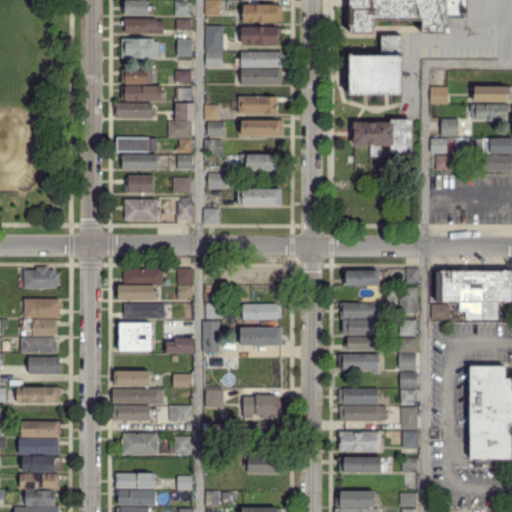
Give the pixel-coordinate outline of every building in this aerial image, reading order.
[(219,0),(219,14),(206,14),(206,0),(219,0)] [(467,0),(467,16),(447,16),(447,26),(445,26),(445,33),(422,33),(422,19),(374,19),(374,33),(350,33),(350,0),(467,0)] [(148,15),(125,15),(125,1),(149,1),(148,7),(151,7),(151,10),(148,10),(148,15)] [(190,15),(175,15),(175,2),(190,2),(190,15)] [(243,22),(243,5),(282,5),(282,22),(243,22)] [(190,30),(176,30),(176,19),(190,19),(190,30)] [(165,34),(124,34),(124,27),(122,27),(122,21),(125,22),(125,20),(155,20),(155,22),(163,22),(163,31),(165,31),(165,34)] [(221,50),(205,49),(205,24),(221,25),(221,50)] [(242,43),(242,28),(278,28),(277,43),(242,43)] [(351,94),(351,56),(381,56),(381,36),(401,36),(401,94),(351,94)] [(159,57),(122,56),(122,40),(154,40),(154,43),(159,43),(159,57)] [(191,56),(178,56),(177,40),(190,40),(191,56)] [(220,65),(205,65),(205,51),(221,51),(220,65)] [(242,67),(242,53),(281,53),(281,56),(285,56),(285,59),(281,59),(281,67),(242,67)] [(152,83),(123,83),(123,69),(152,70),(152,83)] [(242,84),(242,70),(282,71),(281,84),(242,84)] [(175,82),(175,71),(190,71),(190,82),(175,82)] [(121,101),(121,87),(161,87),(161,93),(165,93),(165,98),(161,98),(161,101),(121,101)] [(431,102),(430,87),(447,87),(447,102),(431,102)] [(474,100),(473,100),(470,100),(469,100),(469,96),(474,96),(474,87),(507,87),(507,88),(509,88),(509,94),(505,94),(505,100),(474,100)] [(176,102),(176,100),(174,100),(174,98),(176,98),(176,89),(191,89),(191,102),(176,102)] [(277,113),(239,113),(239,98),(277,98),(277,113)] [(116,118),(116,104),(151,104),(151,118),(116,118)] [(176,119),(176,104),(193,104),(193,119),(176,119)] [(218,120),(205,119),(205,105),(218,105),(218,120)] [(506,120),(471,120),(471,105),(506,105),(506,107),(510,107),(510,111),(506,111),(506,120)] [(390,152),(390,145),(354,145),(354,123),(391,123),(391,120),(412,121),(411,151),(390,152)] [(457,136),(441,136),(441,120),(457,120),(457,136)] [(242,135),(242,121),(282,121),(282,135),(242,135)] [(190,137),(168,137),(168,122),(190,122),(190,137)] [(222,135),(207,135),(207,123),(222,123),(222,135)] [(116,150),(117,136),(148,137),(148,141),(152,141),(152,147),(148,147),(147,150),(116,150)] [(447,153),(431,153),(431,137),(447,137),(447,153)] [(511,139),(511,153),(475,153),(475,139),(511,139)] [(176,152),(176,147),(179,147),(179,140),(190,140),(190,152),(176,152)] [(221,154),(204,154),(205,141),(221,141),(221,154)] [(156,168),(122,168),(123,155),(156,155),(156,168)] [(278,170),(241,170),(241,155),(278,155),(278,170)] [(436,170),(436,155),(451,156),(451,169),(436,170)] [(481,170),(481,156),(511,155),(511,170),(481,170)] [(191,168),(178,168),(178,156),(191,156),(191,168)] [(226,188),(208,188),(208,174),(233,174),(233,181),(226,181),(226,188)] [(144,195),(141,195),(141,192),(126,192),(126,178),(128,178),(128,176),(152,176),(153,193),(144,193),(144,195)] [(173,192),(174,178),(189,179),(189,192),(173,192)] [(281,205),(242,204),(242,190),(281,190),(281,205)] [(125,219),(125,200),(157,200),(156,219),(125,219)] [(190,219),(177,219),(177,202),(190,202),(190,219)] [(217,223),(204,223),(204,209),(218,209),(217,223)] [(25,288),(25,271),(37,271),(37,268),(48,268),(48,270),(55,270),(55,273),(58,273),(59,285),(55,285),(55,288),(25,288)] [(204,283),(204,268),(216,268),(216,283),(204,283)] [(236,284),(236,268),(288,268),(288,285),(236,284)] [(418,282),(407,282),(407,269),(419,268),(418,282)] [(124,284),(124,269),(162,269),(162,284),(124,284)] [(193,284),(178,284),(178,269),(193,269),(193,284)] [(378,285),(346,285),(346,270),(378,270),(378,285)] [(511,301),(437,301),(437,271),(511,271),(511,301)] [(119,299),(119,286),(152,286),(152,292),(157,292),(157,299),(119,299)] [(178,299),(178,286),(192,286),(193,299),(178,299)] [(399,312),(399,304),(401,304),(401,299),(386,299),(386,290),(399,290),(399,288),(417,288),(416,312),(399,312)] [(60,317),(25,317),(25,299),(60,299),(60,317)] [(466,319),(466,311),(460,311),(460,302),(497,302),(497,319),(466,319)] [(125,318),(125,303),(165,303),(165,318),(125,318)] [(206,318),(206,304),(221,304),(221,318),(206,318)] [(243,318),(243,304),(276,304),(276,306),(280,306),(280,317),(276,317),(276,318),(243,318)] [(342,318),(342,304),(378,304),(378,318),(342,318)] [(432,319),(432,304),(449,305),(450,319),(432,319)] [(27,336),(27,330),(24,330),(25,320),(33,320),(33,319),(54,319),(54,320),(57,320),(57,334),(55,334),(54,335),(27,336)] [(416,335),(401,335),(401,319),(415,320),(416,335)] [(219,331),(204,331),(204,320),(219,320),(219,331)] [(343,334),(343,321),(392,321),(392,328),(383,328),(383,334),(343,334)] [(120,337),(120,323),(150,323),(150,337),(120,337)] [(241,345),(241,328),(281,328),(281,335),(283,335),(283,338),(281,338),(281,345),(241,345)] [(203,350),(204,333),(217,333),(217,350),(203,350)] [(120,350),(120,337),(150,337),(150,350),(120,350)] [(377,349),(347,349),(347,337),(377,337),(377,349)] [(56,352),(22,351),(22,338),(55,338),(56,352)] [(191,353),(166,353),(166,342),(175,342),(175,338),(191,338),(191,353)] [(398,351),(398,338),(416,338),(416,351),(398,351)] [(414,368),(399,368),(399,353),(415,353),(414,368)] [(339,369),(339,355),(377,355),(377,369),(339,369)] [(29,373),(29,358),(59,357),(59,365),(61,365),(61,372),(58,371),(58,373),(29,373)] [(470,458),(471,366),(505,367),(506,379),(511,379),(511,427),(510,458),(470,458)] [(117,385),(116,372),(149,372),(149,385),(117,385)] [(416,388),(400,388),(401,373),(416,373),(416,388)] [(190,386),(174,386),(173,374),(190,374),(190,386)] [(18,402),(18,388),(59,388),(59,402),(18,402)] [(222,407),(207,407),(207,390),(222,389),(222,407)] [(343,404),(343,402),(339,402),(339,390),(343,390),(343,389),(377,389),(377,403),(343,404)] [(114,403),(114,390),(163,390),(163,403),(114,403)] [(416,404),(401,404),(401,390),(416,390),(416,404)] [(253,417),(244,417),(244,396),(276,396),(276,414),(270,414),(270,416),(260,416),(260,413),(253,413),(253,417)] [(112,420),(112,406),(149,406),(149,409),(154,409),(154,417),(148,416),(148,420),(112,420)] [(170,419),(170,406),(191,406),(191,419),(170,419)] [(340,421),(340,406),(385,406),(385,421),(340,421)] [(416,428),(402,428),(402,408),(417,408),(416,428)] [(21,437),(22,422),(58,422),(58,424),(62,424),(62,434),(58,434),(58,437),(21,437)] [(269,437),(269,423),(244,422),(244,437),(269,437)] [(232,436),(213,436),(213,424),(259,424),(259,425),(261,425),(261,428),(259,428),(258,435),(238,435),(238,434),(232,434),(232,436)] [(339,451),(339,432),(380,432),(380,451),(339,451)] [(403,448),(403,432),(416,432),(417,448),(403,448)] [(122,454),(122,433),(157,433),(156,441),(158,441),(158,444),(156,444),(156,454),(122,454)] [(190,453),(175,453),(175,437),(190,437),(190,453)] [(20,454),(19,439),(59,439),(58,454),(20,454)] [(207,450),(207,440),(222,440),(222,450),(207,450)] [(264,451),(248,451),(249,440),(264,440),(264,451)] [(59,471),(22,470),(23,457),(59,457),(59,471)] [(247,472),(247,457),(276,457),(276,472),(247,472)] [(341,471),(341,458),(380,459),(380,465),(383,465),(383,471),(341,471)] [(416,472),(403,472),(403,458),(416,458),(416,472)] [(21,488),(21,474),(55,474),(55,475),(59,475),(59,476),(61,476),(61,478),(59,478),(58,488),(55,487),(55,488),(21,488)] [(117,488),(117,474),(153,474),(154,488),(117,488)] [(191,490),(178,490),(178,477),(191,477),(191,490)] [(119,504),(119,491),(154,491),(154,504),(119,504)] [(206,505),(206,491),(218,491),(218,497),(220,497),(220,500),(218,500),(218,504),(206,505)] [(26,505),(26,492),(54,492),(54,505),(26,505)] [(340,507),(340,492),(374,492),(374,501),(376,501),(376,506),(373,506),(373,507),(340,507)] [(400,506),(401,494),(415,494),(415,506),(400,506)]
